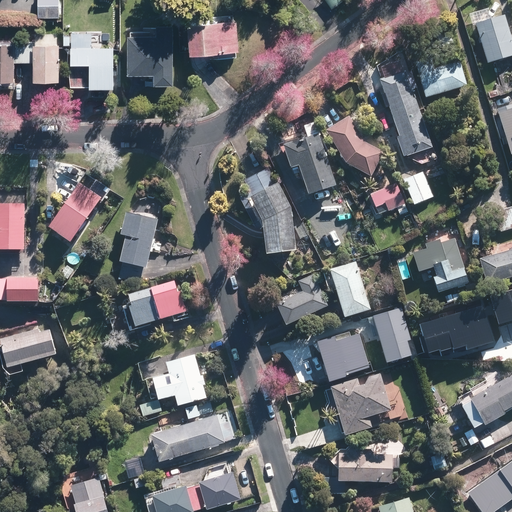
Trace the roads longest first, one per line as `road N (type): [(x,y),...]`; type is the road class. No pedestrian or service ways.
road 1 (residential): [(291,511),(185,140)]
road 2 (residential): [(185,140),(227,123),(401,0)]
road 3 (unknown): [(446,0),(497,163),(495,189),(466,202)]
road 4 (residential): [(0,141),(185,140)]
